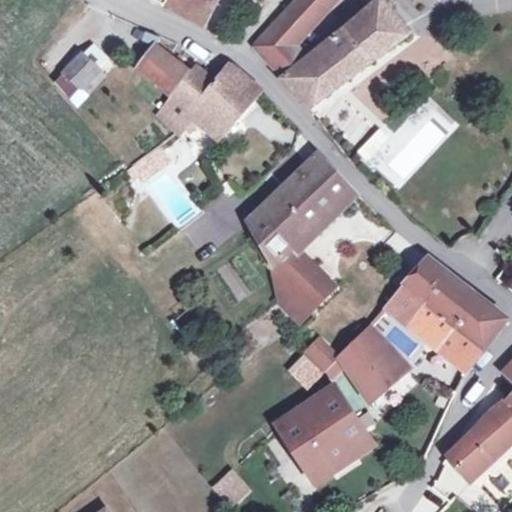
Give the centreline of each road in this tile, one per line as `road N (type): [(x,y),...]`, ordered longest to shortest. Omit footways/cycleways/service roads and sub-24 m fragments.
road 1 (residential): [(463,272),(376,207),(228,50)]
road 2 (residential): [(228,50),(112,0)]
